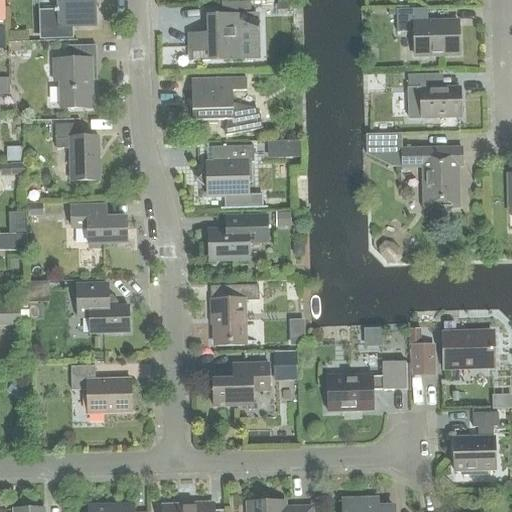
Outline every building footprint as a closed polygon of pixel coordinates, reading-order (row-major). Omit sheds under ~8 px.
[(57,0),(57,10),(38,11),(39,41),(73,40),(73,27),(95,27),(94,0),(57,0)] [(265,2),(221,3),(221,10),(265,10),(265,2)] [(459,55),(458,27),(458,23),(427,23),(427,9),(396,10),(396,33),(413,33),(414,56),(459,55)] [(189,34),(190,53),(209,53),(209,62),(244,61),(243,14),(208,15),(209,33),(189,34)] [(29,31),(9,32),(10,42),(29,41),(29,31)] [(91,61),(96,61),(95,46),(68,47),(68,60),(53,61),(53,82),(59,82),(59,110),(92,109),(91,61)] [(461,118),(460,88),(435,89),(435,75),(398,76),(398,98),(420,98),(421,120),(461,118)] [(246,92),(246,78),(191,80),(192,122),(208,121),(208,124),(217,124),(217,121),(229,121),(225,136),(232,135),(260,130),(256,112),(232,106),(232,92),(246,92)] [(70,182),(99,182),(98,138),(80,138),(79,125),(55,126),(56,150),(69,149),(70,182)] [(461,148),(402,150),(402,135),(366,135),(366,155),(393,169),(422,168),(422,182),(425,182),(426,210),(459,209),(458,190),(455,190),(455,167),(462,167),(461,148)] [(300,141),(267,142),(268,160),(301,158),(300,141)] [(212,163),(206,163),(207,182),(203,187),(207,191),(207,198),(224,197),(224,210),(263,209),(262,195),(247,195),(247,183),(250,179),(247,176),(246,163),(253,163),(252,147),(211,148),(212,163)] [(23,165),(0,165),(0,176),(0,177),(10,176),(10,177),(23,177),(23,165)] [(43,204),(28,204),(28,213),(43,212),(43,204)] [(126,244),(126,218),(99,219),(98,206),(70,207),(71,229),(87,228),(87,245),(126,244)] [(290,215),(277,215),(277,225),(290,225),(290,215)] [(247,245),(267,244),(266,216),(234,217),(234,231),(208,232),(209,261),(248,260),(247,245)] [(26,235),(0,235),(0,251),(26,251),(26,235)] [(40,282),(28,282),(28,293),(28,304),(41,303),(40,282)] [(129,333),(128,307),(108,308),(108,296),(103,296),(103,285),(77,285),(77,318),(89,318),(90,334),(129,333)] [(244,302),(258,301),(258,286),(226,287),(226,301),(210,301),(211,320),(213,320),(213,344),(245,343),(244,302)] [(0,327),(21,327),(21,305),(0,305),(0,327)] [(38,305),(30,305),(30,321),(38,320),(38,305)] [(409,345),(421,345),(421,329),(409,330),(409,345)] [(444,369),(492,368),(492,335),(444,335),(444,369)] [(304,337),(292,337),(292,346),(299,346),(304,337)] [(414,375),(433,374),(432,347),(413,348),(414,375)] [(296,354),(273,355),(274,368),(283,368),(283,378),(296,378),(296,368),(296,354)] [(382,391),(406,391),(405,363),(381,363),(382,378),(372,378),(372,377),(327,379),(328,411),(372,410),(372,391),(382,391)] [(213,408),(252,407),(252,392),(269,392),(268,364),(239,365),(239,380),(212,381),(213,408)] [(87,416),(131,414),(130,380),(95,381),(95,367),(70,367),(71,391),(87,391),(87,416)] [(15,382),(10,389),(21,397),(26,390),(15,382)] [(453,441),(454,471),(454,473),(455,473),(455,471),(461,470),(461,477),(485,476),(485,470),(493,470),(493,473),(494,472),(494,470),(494,440),(493,440),(493,428),(498,428),(498,414),(472,414),(472,428),(478,428),(478,440),(453,441)] [(392,511),(393,508),(376,508),(376,500),(343,501),(343,511),(392,511)] [(310,511),(310,510),(283,510),(283,503),(248,504),(248,511),(310,511)]
